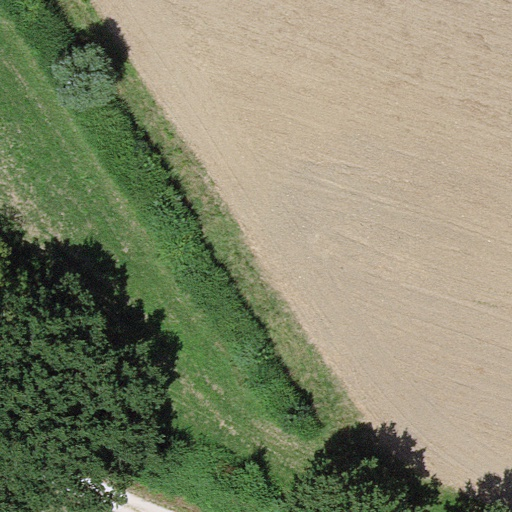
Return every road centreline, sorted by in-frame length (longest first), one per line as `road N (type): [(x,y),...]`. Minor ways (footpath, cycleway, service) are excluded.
road 1 (track): [(366,511),(235,446)]
road 2 (track): [(114,511),(0,459)]
